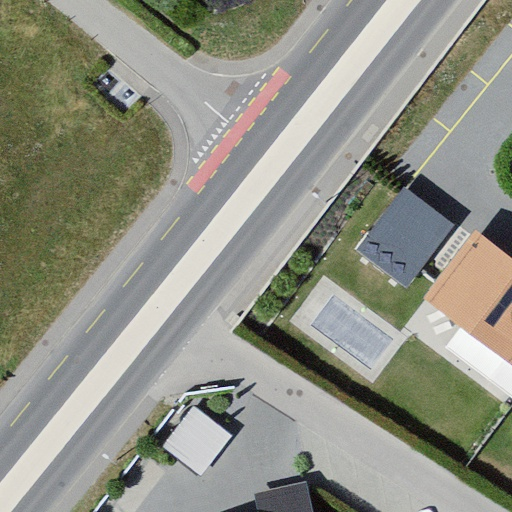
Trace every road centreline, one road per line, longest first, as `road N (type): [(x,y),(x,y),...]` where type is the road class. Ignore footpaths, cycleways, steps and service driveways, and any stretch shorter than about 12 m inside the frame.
road 1 (secondary): [(0,503),(276,160)]
road 2 (residential): [(276,160),(77,0)]
road 3 (secondary): [(276,160),(402,0)]
